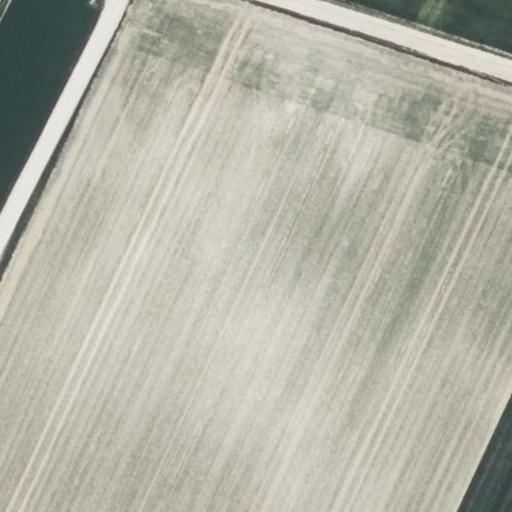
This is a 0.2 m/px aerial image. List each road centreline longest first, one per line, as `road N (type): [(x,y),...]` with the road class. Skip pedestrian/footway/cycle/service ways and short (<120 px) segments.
road 1 (track): [(0,226),(120,0)]
road 2 (track): [(511,74),(277,0)]
